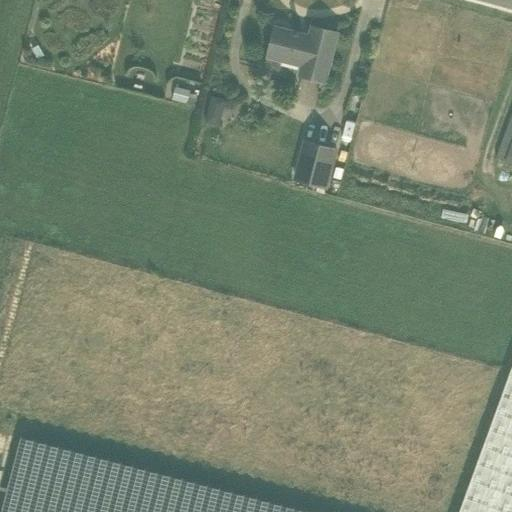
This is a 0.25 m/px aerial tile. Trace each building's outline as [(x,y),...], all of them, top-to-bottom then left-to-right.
[(276,27),(271,47),(266,66),(280,70),(282,62),(301,67),(299,75),(326,82),(338,33),(313,26),(310,36),(299,33),(300,31),(297,30),(296,32),(276,27)] [(193,84),(178,80),(174,94),(189,98),(193,84)] [(195,107),(198,96),(191,93),(187,104),(195,107)] [(212,96),(208,110),(217,112),(224,108),(226,100),(212,96)] [(511,165),(511,116),(497,160),(511,165)] [(326,188),(337,150),(306,141),(296,180),(326,188)] [(511,511),(511,372),(460,511),(511,511)] [(2,511),(312,511),(22,437),(2,511)]
